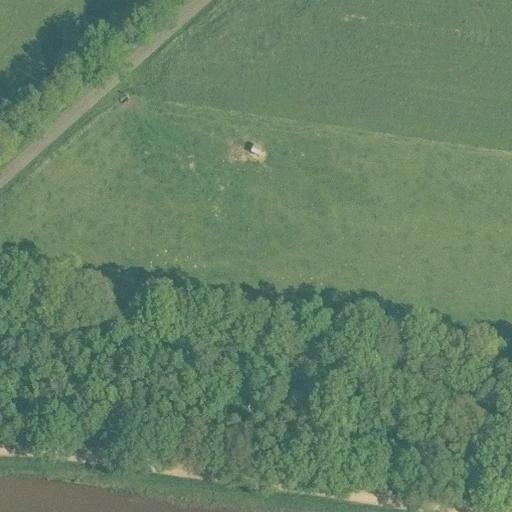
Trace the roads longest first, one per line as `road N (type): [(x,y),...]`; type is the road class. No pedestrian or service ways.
road 1 (track): [(423,511),(0,448)]
road 2 (unclassified): [(0,171),(186,0)]
